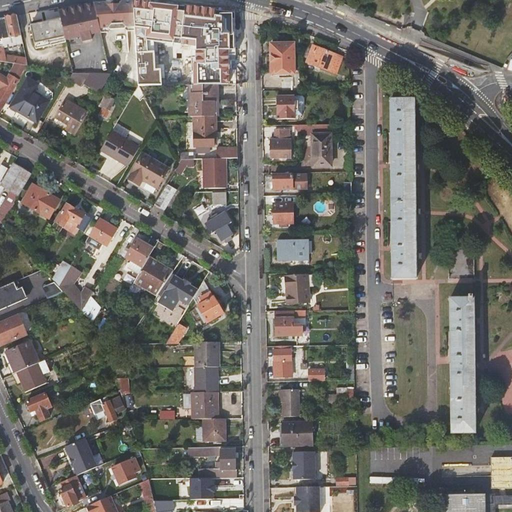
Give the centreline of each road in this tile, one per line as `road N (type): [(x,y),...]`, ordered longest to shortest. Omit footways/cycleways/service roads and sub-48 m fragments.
road 1 (residential): [(253,279),(0,132)]
road 2 (residential): [(253,279),(247,0)]
road 3 (residential): [(374,294),(370,63),(378,50)]
road 4 (residential): [(258,511),(253,279)]
road 5 (secondary): [(251,0),(306,15),(378,50)]
